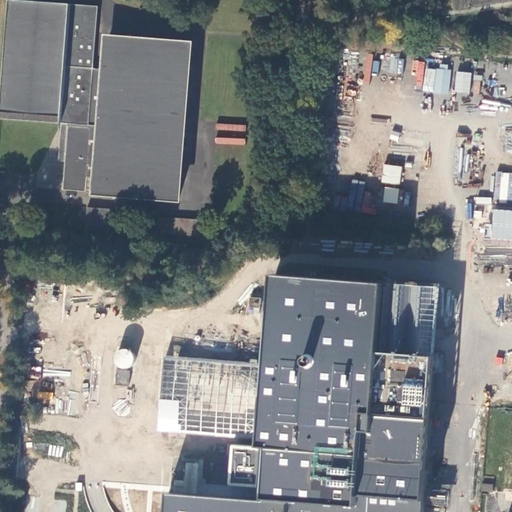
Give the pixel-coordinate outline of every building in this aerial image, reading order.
[(98,7),(10,0),(1,113),(63,118),(62,124),(68,124),(102,127),(103,119),(100,119),(100,115),(103,116),(105,92),(102,92),(102,89),(105,89),(107,70),(94,69),(98,7)] [(96,196),(179,204),(180,204),(180,202),(179,202),(181,180),(184,180),(184,177),(181,177),(183,152),(186,152),(187,149),(184,149),(186,125),(189,126),(189,123),(186,123),(188,98),(191,99),(191,96),(188,96),(190,71),(194,72),(194,69),(190,69),(192,45),(194,45),(194,44),(108,37),(108,38),(109,38),(107,63),(104,62),(104,65),(107,65),(107,70),(105,89),(102,89),(102,92),(105,92),(103,116),(100,115),(100,119),(103,119),(102,127),(101,135),(91,134),(92,130),(69,128),(64,191),(86,193),(87,179),(98,180),(97,195),(96,195),(96,196)] [(62,124),(59,162),(65,162),(68,124),(62,124)] [(384,164),(381,182),(399,185),(402,166),(384,164)] [(511,240),(511,208),(511,209),(511,201),(511,172),(495,171),(491,223),(485,223),(484,239),(511,240)] [(397,204),(399,189),(384,187),(383,202),(397,204)] [(88,208),(85,237),(109,239),(110,228),(120,229),(122,214),(111,213),(111,210),(88,208)] [(160,217),(159,233),(200,236),(202,220),(160,217)] [(258,488),(257,498),(170,491),(168,511),(424,511),(442,294),(276,281),(269,367),(171,360),(166,429),(263,437),(262,447),(238,445),(236,445),(235,445),(234,446),(234,447),(231,483),(231,485),(232,485),(233,486),(258,488)] [(261,297),(250,296),(249,306),(261,307),(261,297)] [(114,384),(129,386),(132,350),(117,349),(114,384)] [(494,478),(483,478),(482,492),(493,493),(494,478)]
